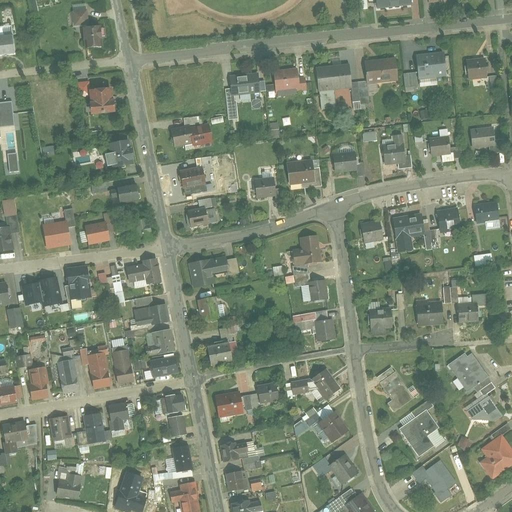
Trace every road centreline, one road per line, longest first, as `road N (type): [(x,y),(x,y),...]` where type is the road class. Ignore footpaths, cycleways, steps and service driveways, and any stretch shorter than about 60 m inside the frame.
road 1 (residential): [(511,16),(127,60)]
road 2 (residential): [(0,415),(190,377)]
road 3 (residential): [(127,60),(165,247)]
road 4 (residential): [(511,186),(499,175),(479,175),(335,206)]
road 5 (residential): [(165,247),(275,227),(335,206)]
road 6 (residential): [(353,351),(372,464),(394,511)]
road 7 (residential): [(0,268),(165,247)]
road 8 (residential): [(353,351),(190,377)]
road 9 (residential): [(335,206),(353,351)]
road 10 (residential): [(190,377),(216,511)]
road 11 (residential): [(165,247),(190,377)]
road 12 (residential): [(127,60),(0,74)]
